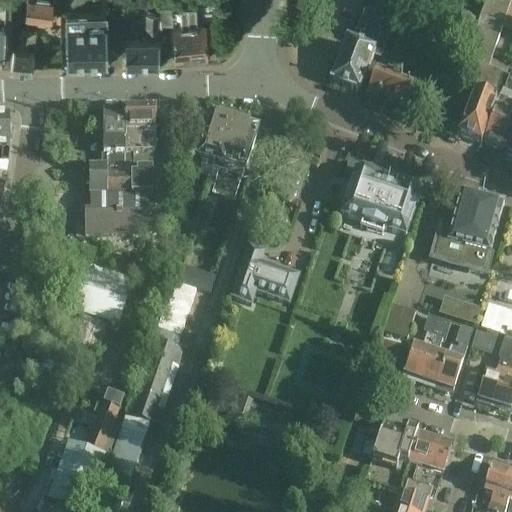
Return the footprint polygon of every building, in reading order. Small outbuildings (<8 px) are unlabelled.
[(0,0),(0,52),(3,52),(5,19),(8,19),(9,0),(0,0)] [(20,0),(18,18),(25,19),(36,20),(38,23),(45,24),(47,22),(50,22),(51,20),(53,0),(20,0)] [(493,0),(484,0),(463,64),(485,71),(487,72),(510,5),(493,0)] [(195,3),(188,4),(191,58),(195,58),(195,61),(207,60),(205,21),(196,21),(195,3)] [(173,22),(171,22),(174,63),(186,62),(186,58),(191,58),(188,4),(180,4),(180,9),(172,10),(173,22)] [(398,17),(378,8),(373,19),(363,15),(351,45),(357,47),(359,52),(345,46),(329,85),(358,97),(373,60),(379,63),(398,17)] [(459,62),(475,23),(448,12),(433,52),(459,62)] [(106,13),(66,14),(67,67),(107,66),(106,13)] [(154,40),(125,40),(125,68),(160,67),(159,15),(145,15),(145,34),(154,34),(154,40)] [(13,51),(11,72),(32,74),(36,32),(20,30),(19,42),(28,43),(27,52),(13,51)] [(485,71),(457,139),(480,149),(481,146),(482,146),(500,102),(506,83),(507,80),(487,72),(485,71)] [(400,83),(376,74),(365,99),(388,108),(391,107),(414,116),(422,96),(399,87),(400,84),(400,83)] [(498,153),(511,120),(511,85),(506,83),(500,102),(482,146),(498,153)] [(84,241),(100,241),(147,240),(147,198),(152,198),(151,157),(154,157),(154,111),(102,112),(102,157),(106,157),(106,168),(88,168),(88,180),(89,179),(90,217),(84,217),(84,241)] [(215,167),(229,122),(210,116),(210,118),(201,115),(197,131),(204,133),(196,161),(203,164),(197,179),(206,182),(211,166),(215,167)] [(0,117),(0,164),(8,164),(9,152),(9,117),(0,117)] [(511,120),(498,153),(511,158),(511,120)] [(258,131),(229,122),(215,167),(211,166),(206,182),(215,184),(219,169),(227,171),(225,178),(240,182),(244,170),(245,171),(258,131)] [(369,174),(362,171),(354,175),(340,218),(363,226),(363,224),(382,231),(382,232),(405,240),(420,197),(416,190),(408,187),(402,190),(400,194),(371,184),(372,180),(369,174)] [(441,227),(431,262),(467,272),(469,263),(486,268),(486,267),(503,207),(460,195),(450,230),(441,227)] [(236,290),(231,304),(251,311),(256,296),(288,307),(298,280),(260,267),(264,256),(248,251),(236,290)] [(132,284),(101,274),(76,266),(62,310),(118,328),(132,284)] [(445,302),(440,318),(474,328),(479,313),(445,302)] [(390,309),(382,335),(406,342),(414,316),(390,309)] [(420,384),(439,323),(427,319),(422,337),(425,338),(421,352),(412,350),(402,382),(414,386),(415,382),(420,384)] [(439,323),(420,384),(424,385),(423,388),(434,392),(445,360),(437,357),(441,343),(444,344),(450,326),(439,323)] [(453,363),(445,360),(434,392),(446,396),(447,393),(452,394),(471,333),(459,329),(454,347),(457,348),(453,363)] [(125,420),(151,428),(157,430),(182,355),(151,344),(125,420)] [(486,377),(476,406),(489,410),(490,406),(495,408),(508,364),(511,351),(511,346),(503,344),(497,362),(500,362),(494,380),(486,377)] [(400,351),(381,345),(374,369),(393,375),(400,351)] [(511,351),(508,364),(495,408),(498,409),(497,412),(510,416),(511,409),(511,381),(511,379),(511,351)] [(84,416),(79,427),(93,432),(85,455),(99,461),(104,463),(109,464),(120,431),(113,428),(123,402),(108,396),(107,398),(100,396),(92,419),(84,416)] [(99,495),(92,511),(118,511),(122,505),(123,501),(125,502),(150,429),(151,428),(125,420),(100,494),(99,495)] [(407,468),(417,436),(407,432),(406,436),(382,429),(372,465),(396,473),(398,465),(407,468)] [(417,436),(407,468),(416,471),(411,486),(406,484),(403,496),(416,500),(433,444),(429,443),(430,440),(417,436)] [(433,444),(416,500),(428,504),(431,492),(427,491),(432,475),(441,478),(451,446),(438,442),(437,446),(433,444)] [(86,511),(104,463),(67,448),(46,504),(68,511),(86,511)] [(487,511),(496,511),(508,476),(504,475),(505,472),(492,467),(483,496),(492,498),(487,511)] [(508,476),(496,511),(504,511),(508,504),(511,505),(511,477),(508,476)] [(362,505),(370,507),(370,508),(383,511),(429,511),(431,508),(399,498),(396,506),(364,497),(362,505)]
